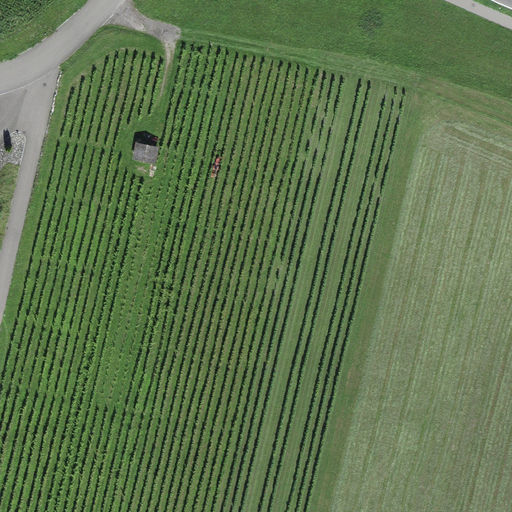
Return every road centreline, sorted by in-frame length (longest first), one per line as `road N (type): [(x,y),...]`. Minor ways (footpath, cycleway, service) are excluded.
road 1 (track): [(111,0),(151,28),(397,79),(511,120)]
road 2 (residential): [(0,79),(41,63),(110,0)]
